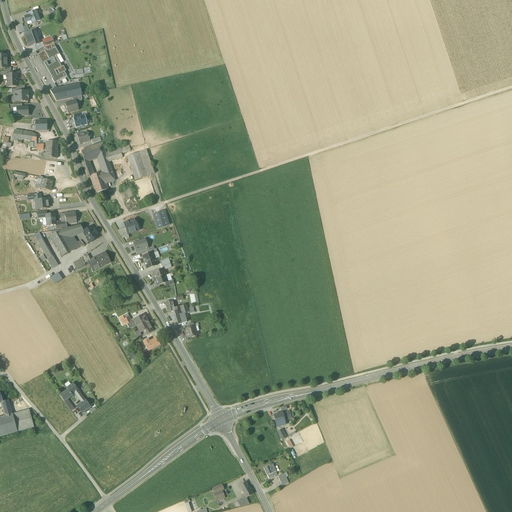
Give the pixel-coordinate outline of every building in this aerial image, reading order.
[(31,21),(32,23),(40,20),(36,11),(29,14),(29,15),(25,17),(27,23),(27,22),(31,21)] [(31,33),(24,35),(28,47),(35,44),(35,45),(39,44),(39,43),(37,37),(35,32),(32,34),(31,33)] [(42,42),(44,47),(54,44),(52,38),(42,41),(42,42)] [(35,45),(37,51),(43,48),(44,47),(42,42),(39,43),(39,44),(35,45)] [(50,74),(52,73),(55,71),(57,70),(62,67),(60,64),(56,56),(59,54),(55,47),(50,50),(49,49),(48,50),(47,49),(46,50),(44,51),(49,60),(50,59),(53,58),(55,62),(53,63),(49,66),(46,62),(44,63),(50,74)] [(44,51),(37,55),(42,64),(43,63),(44,63),(46,62),(49,60),(44,51)] [(44,63),(43,63),(52,78),(54,77),(52,73),(50,74),(44,63)] [(62,67),(57,70),(59,74),(58,75),(55,71),(52,73),(54,77),(52,78),(54,83),(67,76),(65,72),(66,71),(63,66),(62,67)] [(79,85),(64,88),(66,100),(72,98),(81,96),(79,85)] [(56,102),(66,100),(64,88),(50,91),(56,102)] [(15,95),(13,97),(15,98),(15,101),(28,101),(28,92),(21,92),(16,92),(16,93),(16,95),(15,95)] [(66,104),(68,113),(78,111),(76,102),(76,101),(73,102),(66,104)] [(17,114),(17,116),(28,116),(27,111),(28,110),(28,108),(27,107),(22,107),(17,108),(17,114)] [(87,125),(86,120),(85,117),(85,115),(82,116),(74,118),(73,118),(75,128),(87,125)] [(47,121),(36,122),(33,122),(33,126),(36,126),(36,131),(47,131),(47,121)] [(13,138),(30,141),(32,141),(37,141),(36,135),(32,133),(32,135),(25,135),(26,132),(14,130),(13,138)] [(77,135),(80,144),(90,141),(88,135),(89,134),(88,133),(86,132),(85,132),(84,133),(77,135)] [(46,150),(47,150),(57,151),(58,143),(47,142),(46,150)] [(97,159),(101,157),(107,156),(106,153),(102,144),(81,151),(85,162),(85,163),(87,162),(97,159)] [(115,155),(117,159),(121,158),(120,154),(128,151),(127,147),(114,151),(115,155)] [(57,158),(57,151),(47,150),(47,158),(57,158)] [(107,156),(109,162),(117,159),(114,151),(106,153),(107,156)] [(128,162),(135,181),(155,174),(146,151),(127,157),(128,162)] [(101,157),(97,159),(100,169),(110,166),(109,162),(103,164),(101,157)] [(98,174),(101,181),(104,179),(104,180),(114,177),(110,166),(100,169),(102,173),(98,174)] [(84,170),(87,178),(90,177),(90,176),(94,175),(91,168),(90,169),(84,170)] [(90,177),(96,193),(108,189),(106,184),(104,180),(104,179),(101,181),(98,174),(94,175),(90,176),(90,177)] [(39,177),(35,187),(40,188),(42,179),(42,178),(43,178),(43,177),(39,177)] [(40,188),(50,191),(53,181),(50,181),(42,179),(40,188)] [(129,189),(125,191),(128,199),(134,196),(131,188),(129,189)] [(37,209),(49,208),(48,199),(41,200),(41,201),(36,201),(36,202),(37,209)] [(153,215),(157,229),(169,225),(164,211),(153,215)] [(66,222),(66,224),(67,224),(77,223),(75,212),(65,213),(65,217),(66,222)] [(46,217),(47,226),(56,225),(56,224),(54,214),(46,215),(46,217)] [(135,220),(124,223),(125,228),(127,234),(128,234),(139,231),(135,220)] [(61,231),(66,239),(73,236),(83,232),(83,231),(80,225),(60,230),(61,231)] [(83,232),(89,243),(98,238),(96,234),(97,234),(94,230),(91,226),(83,231),(83,232)] [(127,234),(125,228),(118,230),(123,238),(126,237),(126,239),(129,238),(128,234),(127,234)] [(62,257),(72,251),(66,239),(61,231),(50,236),(62,257)] [(34,235),(38,242),(42,239),(39,234),(34,235)] [(76,242),(73,236),(66,239),(72,251),(79,247),(76,242)] [(52,257),(42,239),(38,242),(48,259),(52,257)] [(145,240),(134,244),(137,252),(145,249),(148,249),(145,240)] [(142,257),(144,263),(155,259),(153,253),(148,255),(142,257)] [(88,262),(93,272),(110,263),(106,254),(103,256),(102,254),(90,260),(88,262)] [(81,258),(81,259),(74,263),(78,269),(85,266),(84,264),(88,262),(90,260),(87,255),(81,258)] [(52,257),(48,259),(53,268),(57,265),(52,257)] [(168,258),(160,262),(162,267),(170,264),(168,258)] [(156,263),(155,259),(144,263),(146,269),(157,265),(156,263)] [(153,273),(155,279),(166,276),(164,270),(163,270),(153,273)] [(51,278),(54,284),(61,279),(58,274),(51,278)] [(168,282),(166,276),(155,279),(157,285),(164,283),(168,282)] [(168,312),(175,311),(174,308),(173,301),(166,303),(168,312)] [(186,314),(188,313),(187,308),(186,305),(179,306),(180,309),(181,314),(184,314),(186,314)] [(181,314),(180,309),(175,311),(178,324),(186,322),(185,319),(184,314),(181,314)] [(136,326),(137,327),(141,325),(148,322),(143,315),(133,320),(136,326)] [(124,320),(128,330),(136,326),(133,320),(131,321),(129,317),(124,320)] [(140,333),(146,330),(151,328),(148,322),(141,325),(137,327),(140,333)] [(186,333),(188,338),(197,335),(197,334),(197,331),(195,330),(194,327),(188,328),(186,329),(187,332),(186,333)] [(143,342),(148,351),(160,345),(156,338),(149,342),(148,339),(143,342)] [(73,396),(75,394),(74,393),(77,390),(73,383),(71,385),(67,388),(68,389),(73,396)] [(60,395),(64,402),(68,399),(73,396),(68,389),(60,395)] [(75,394),(82,403),(85,400),(77,390),(74,393),(75,394)] [(71,411),(74,409),(68,399),(64,402),(71,411)] [(0,436),(17,432),(34,427),(29,410),(12,414),(12,413),(8,400),(3,402),(1,402),(1,403),(2,406),(5,415),(5,416),(0,417),(0,436)] [(90,407),(85,400),(82,403),(76,406),(82,414),(90,407)] [(289,412),(282,414),(282,413),(274,416),(276,423),(277,423),(278,424),(278,426),(285,425),(285,423),(284,421),(284,419),(291,418),(290,416),(289,413),(289,412)] [(278,432),(282,441),(286,438),(282,430),(278,432)] [(264,468),(267,475),(275,472),(272,465),(264,468)] [(288,483),(284,473),(277,476),(282,486),(288,483)] [(239,485),(242,491),(249,488),(246,482),(239,485)] [(221,490),(223,490),(221,484),(211,488),(213,493),(221,490)] [(249,487),(249,488),(242,491),(245,497),(246,498),(253,495),(252,494),(249,487)] [(213,493),(216,501),(224,498),(221,490),(213,493)] [(237,502),(240,507),(249,504),(246,498),(245,497),(237,502)]
